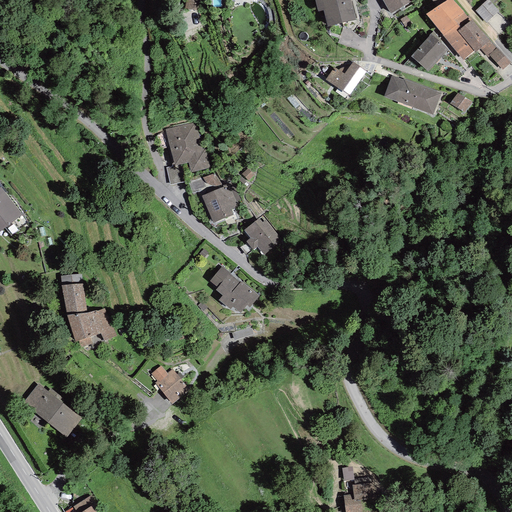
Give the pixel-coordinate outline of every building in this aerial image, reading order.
[(200,0),(189,0),(190,1),(186,0),(185,9),(199,11),(200,0)] [(350,0),(314,0),(318,12),(323,10),(327,27),(355,20),(350,0)] [(382,0),(391,13),(412,0),(411,0),(382,0)] [(447,0),(437,7),(426,14),(443,35),(458,24),(461,28),(472,19),(469,16),(467,17),(452,0),(447,0)] [(499,11),(489,0),(486,0),(475,11),(486,23),(499,11)] [(474,51),(475,52),(480,48),(489,41),(472,19),(461,28),(458,31),(474,51)] [(443,35),(442,36),(463,60),(474,51),(458,31),(461,28),(458,24),(443,35)] [(441,40),(433,31),(411,56),(428,71),(448,49),(439,42),(441,40)] [(489,55),(496,48),(489,41),(480,48),(488,57),(490,56),(489,55)] [(510,63),(496,48),(489,55),(490,56),(502,70),(510,63)] [(365,73),(353,65),(345,78),(334,71),(326,82),(348,97),(365,73)] [(439,96),(393,79),(385,100),(432,117),(439,96)] [(470,104),(458,96),(451,106),(463,114),(470,104)] [(194,122),(165,129),(174,166),(166,168),(170,185),(185,181),(181,165),(189,163),(191,173),(209,168),(205,153),(202,154),(194,122)] [(221,185),(214,174),(202,177),(203,179),(204,181),(206,183),(208,184),(210,185),(213,186),(216,186),(219,186),(221,185)] [(223,187),(201,196),(213,223),(233,215),(231,209),(238,207),(236,202),(240,200),(232,182),(223,186),(223,187)] [(0,232),(22,215),(0,186),(0,232)] [(282,240),(265,220),(262,222),(259,218),(244,231),(250,239),(247,242),(253,249),(257,246),(264,254),(282,240)] [(249,307),(259,296),(241,282),(240,282),(230,274),(231,274),(222,266),(210,281),(217,288),(215,290),(222,295),(218,300),(230,309),(232,307),(240,313),(247,306),(249,307)] [(96,310),(87,313),(83,284),(82,284),(81,274),(60,276),(66,312),(66,315),(75,342),(78,341),(81,347),(91,344),(92,349),(108,343),(107,340),(116,336),(104,309),(97,311),(96,310)] [(203,311),(207,308),(202,301),(197,305),(203,311)] [(154,332),(157,341),(188,333),(185,322),(178,324),(179,326),(154,332)] [(251,327),(232,333),(234,341),(253,334),(251,327)] [(177,375),(172,369),(167,373),(160,366),(151,374),(157,382),(155,383),(172,404),(189,390),(180,379),(177,375)] [(66,437),(82,418),(62,403),(65,400),(50,388),(48,391),(38,384),(22,404),(66,437)] [(354,480),(352,467),(342,468),(344,481),(354,480)] [(345,511),(361,511),(360,501),(383,498),(381,481),(352,485),(353,494),(343,495),(345,511)] [(81,511),(91,506),(95,511),(99,508),(91,495),(73,507),(76,511),(81,511)]
